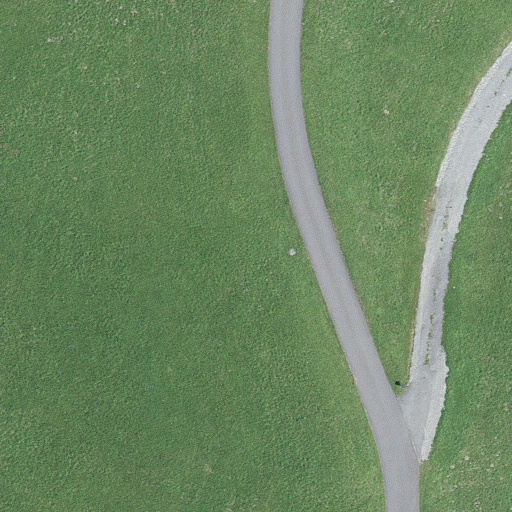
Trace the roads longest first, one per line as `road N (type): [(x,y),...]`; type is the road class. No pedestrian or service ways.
road 1 (unclassified): [(288,0),(283,68),(308,214),(394,447),(402,511)]
road 2 (track): [(394,447),(422,382),(447,202),(464,145),(511,66)]
